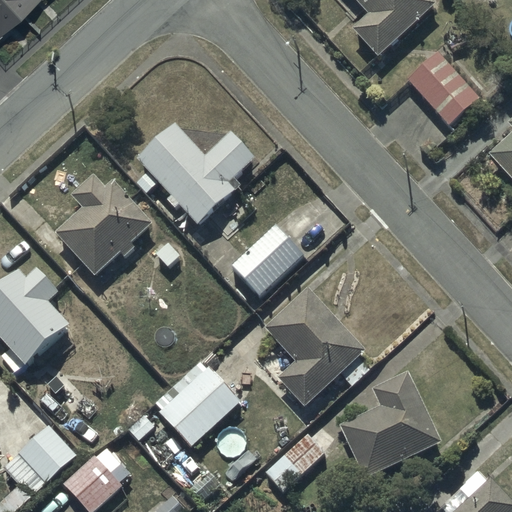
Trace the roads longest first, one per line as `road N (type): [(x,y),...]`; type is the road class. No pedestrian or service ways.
road 1 (residential): [(511,326),(214,0)]
road 2 (residential): [(0,132),(142,0)]
